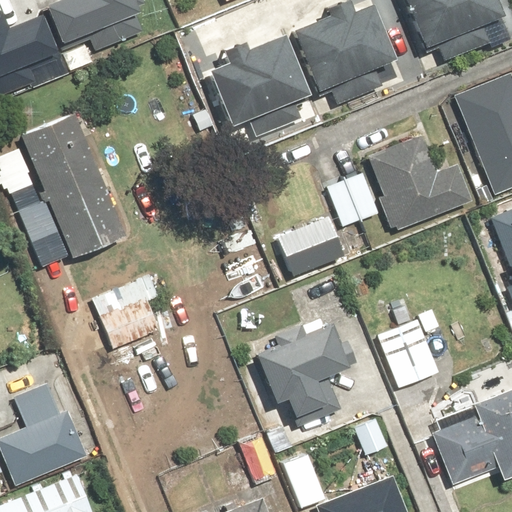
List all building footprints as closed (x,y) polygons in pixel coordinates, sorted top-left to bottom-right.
[(0,0),(0,71),(60,47),(44,9),(10,24),(0,0)] [(63,39),(141,7),(138,0),(55,0),(49,3),(63,39)] [(330,11),(294,27),(320,88),(397,56),(373,0),(356,8),(352,0),(336,0),(327,4),(330,11)] [(409,0),(426,44),(506,14),(500,0),(409,0)] [(234,122),(311,90),(287,31),(249,47),(246,40),(225,49),(229,60),(211,68),(234,122)] [(511,82),(507,71),(454,93),(496,191),(511,183),(511,82)] [(128,233),(79,113),(22,136),(70,256),(128,233)] [(438,170),(421,130),(420,127),(356,155),(363,171),(328,187),(344,224),(384,207),(395,232),(473,198),(457,161),(438,170)] [(511,206),(489,217),(511,269),(511,274),(503,278),(511,299),(511,206)] [(291,274),(346,253),(331,213),(276,235),(291,274)] [(409,296),(371,311),(399,385),(437,371),(409,296)] [(349,364),(333,322),(259,351),(277,398),(287,395),(295,417),(309,411),(312,418),(343,406),(334,382),(324,386),(320,375),(349,364)] [(0,437),(0,444),(17,485),(86,456),(67,409),(60,412),(48,383),(16,396),(29,426),(0,437)] [(479,413),(434,430),(453,481),(500,464),(504,475),(511,471),(511,384),(474,398),(479,413)] [(376,415),(355,424),(369,455),(390,445),(376,415)] [(276,471),(259,431),(236,441),(253,481),(276,471)] [(306,452),(281,462),(302,509),(317,503),(327,498),(306,452)] [(93,511),(77,472),(0,504),(0,511),(93,511)] [(408,511),(393,473),(317,503),(320,511),(408,511)] [(269,511),(262,495),(219,511),(210,511),(208,506),(192,511),(269,511)]
